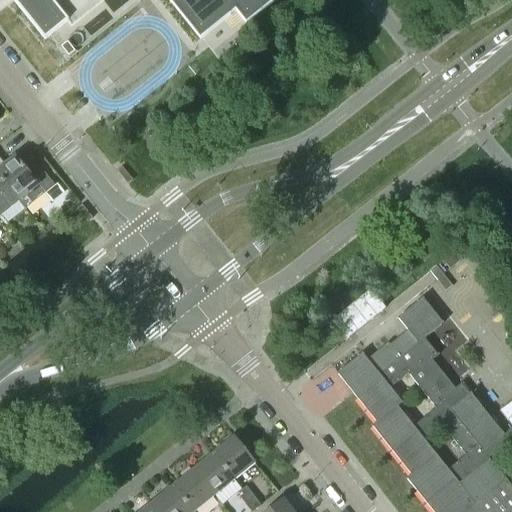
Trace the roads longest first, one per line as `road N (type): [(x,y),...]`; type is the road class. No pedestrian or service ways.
road 1 (unclassified): [(363,511),(191,300)]
road 2 (unclassified): [(0,69),(153,251)]
road 3 (secondary): [(353,161),(218,201),(153,251)]
road 4 (secondary): [(191,300),(337,188),(353,161)]
road 5 (secondary): [(4,378),(123,347),(191,300)]
road 6 (secondary): [(153,251),(21,354),(4,378)]
